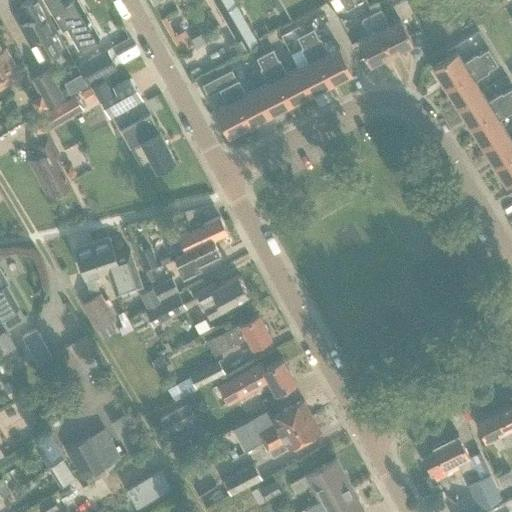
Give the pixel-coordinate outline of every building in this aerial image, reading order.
[(27,0),(20,4),(29,19),(18,25),(37,58),(65,44),(40,0),(27,0)] [(46,0),(61,26),(66,24),(77,43),(97,32),(78,0),(46,0)] [(258,42),(235,3),(233,0),(214,0),(244,50),(258,42)] [(353,0),(340,0),(346,10),(356,4),(353,0)] [(387,19),(381,8),(378,1),(369,6),(372,13),(391,51),(412,40),(401,18),(384,27),(382,22),(387,19)] [(391,51),(372,13),(362,18),(370,34),(359,39),(370,62),(391,51)] [(189,40),(202,33),(193,17),(180,24),(189,40)] [(306,32),(332,81),(352,71),(340,46),(328,52),(320,37),(319,38),(314,28),(306,32)] [(332,81),(306,32),(298,36),(303,46),(302,47),(309,61),(298,67),(311,92),(332,81)] [(0,88),(22,75),(6,48),(3,50),(0,44),(0,88)] [(77,63),(88,84),(116,68),(105,48),(77,63)] [(273,48),(265,52),(290,102),(311,92),(298,67),(287,72),(280,58),(278,59),(273,48)] [(445,85),(493,55),(488,48),(478,54),(478,53),(464,62),(457,50),(433,65),(445,85)] [(290,102),(265,52),(257,57),(262,67),(261,68),(268,82),(257,88),(270,113),(290,102)] [(498,63),(493,55),(445,85),(458,105),(481,90),(475,79),(489,71),(488,69),(498,63)] [(49,69),(35,76),(33,77),(48,105),(64,97),(49,69)] [(232,69),(224,74),(249,123),(270,113),(257,88),(246,94),(239,79),(237,80),(232,69)] [(249,123),(224,74),(203,84),(209,95),(220,89),(227,103),(216,109),(228,134),(249,123)] [(116,93),(102,101),(100,102),(109,118),(142,100),(130,77),(112,86),(116,93)] [(100,98),(112,92),(105,79),(93,85),(100,98)] [(488,101),(481,90),(458,105),(470,124),(511,97),(511,87),(503,93),(502,92),(488,101)] [(73,96),(30,121),(29,121),(37,135),(80,110),(73,96)] [(511,97),(470,124),(482,144),(506,129),(499,118),(511,110),(511,97)] [(176,160),(160,131),(159,131),(150,113),(121,129),(130,147),(141,141),(157,170),(176,160)] [(511,138),(506,129),(482,144),(495,163),(511,152),(511,138)] [(49,197),(71,185),(60,164),(55,156),(60,153),(49,133),(33,141),(40,154),(29,159),(48,196),(49,197)] [(511,152),(495,163),(507,183),(511,179),(511,152)] [(202,270),(199,264),(220,254),(213,239),(228,232),(220,216),(169,240),(173,248),(182,244),(187,252),(176,257),(174,259),(184,279),(202,270)] [(110,236),(92,242),(103,272),(107,270),(115,295),(143,286),(130,249),(116,254),(110,236)] [(103,272),(92,242),(75,247),(90,291),(99,288),(94,275),(103,272)] [(145,268),(157,263),(150,245),(138,250),(145,268)] [(0,315),(0,316),(8,329),(25,319),(18,306),(19,305),(6,283),(10,281),(0,263),(0,315)] [(215,282),(199,291),(196,292),(210,318),(224,310),(223,307),(249,293),(238,274),(217,286),(215,282)] [(161,297),(177,289),(171,277),(155,285),(161,297)] [(139,294),(147,308),(161,301),(153,287),(139,294)] [(181,290),(163,300),(145,311),(154,326),(174,315),(170,309),(187,301),(181,290)] [(109,322),(116,318),(100,292),(83,302),(99,328),(109,322)] [(272,336),(259,313),(240,322),(224,330),(232,345),(248,336),(253,346),(272,336)] [(109,322),(99,328),(104,337),(114,331),(109,322)] [(158,372),(165,369),(166,361),(163,356),(153,361),(158,372)] [(283,358),(264,369),(260,362),(217,385),(228,404),(270,381),(276,392),(296,381),(283,358)] [(222,363),(220,364),(218,360),(189,374),(190,377),(168,388),(175,400),(196,389),(196,388),(202,385),(203,387),(228,374),(222,363)] [(2,385),(11,399),(20,393),(11,379),(2,385)] [(195,395),(172,407),(180,422),(203,410),(195,395)] [(268,409),(243,423),(256,445),(263,441),(312,414),(303,399),(272,416),(268,409)] [(511,402),(499,409),(511,434),(511,402)] [(511,443),(511,434),(499,409),(476,420),(485,439),(504,430),(506,434),(503,440),(506,447),(511,443)] [(129,452),(143,444),(126,413),(111,421),(129,452)] [(312,414),(263,441),(268,450),(270,450),(273,456),(289,447),(321,430),(312,414)] [(186,430),(172,438),(180,452),(194,444),(186,430)] [(433,446),(435,451),(424,457),(431,472),(457,459),(462,471),(474,465),(468,454),(469,453),(459,433),(433,446)] [(35,443),(42,454),(56,445),(50,434),(35,443)] [(109,465),(92,434),(66,449),(68,451),(63,453),(79,481),(85,478),(88,484),(109,472),(106,467),(109,465)] [(306,474),(291,482),(296,491),(311,483),(320,500),(351,483),(336,457),(306,474)] [(49,469),(55,478),(67,470),(61,461),(49,469)] [(253,463),(234,473),(223,479),(231,494),(261,478),(253,463)] [(126,489),(137,508),(170,488),(159,469),(126,489)] [(267,499),(282,491),(275,480),(261,488),(267,499)] [(320,500),(305,508),(307,511),(360,511),(365,509),(351,483),(320,500)] [(495,485),(473,495),(479,507),(490,502),(501,496),(495,485)] [(48,511),(58,506),(52,497),(38,505),(42,511),(48,511)]
